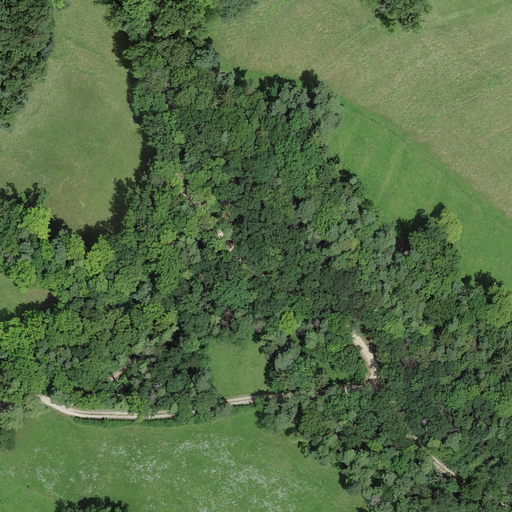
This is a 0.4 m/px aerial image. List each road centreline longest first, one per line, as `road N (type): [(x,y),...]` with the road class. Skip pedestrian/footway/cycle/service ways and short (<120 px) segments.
road 1 (track): [(510,511),(430,461),(384,388),(168,413),(72,412),(46,395)]
road 2 (track): [(161,0),(160,44),(185,187),(165,309),(154,336),(117,376),(46,395)]
road 3 (track): [(384,388),(343,325),(252,270),(185,187)]
road 4 (track): [(282,79),(384,127),(511,230)]
